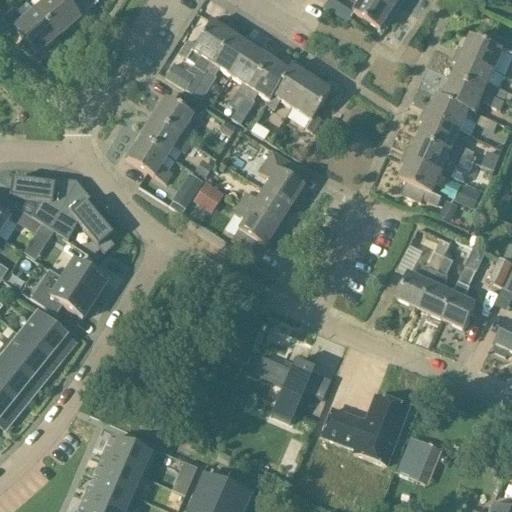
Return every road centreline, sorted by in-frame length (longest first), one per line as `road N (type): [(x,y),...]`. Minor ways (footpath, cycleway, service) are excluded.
road 1 (residential): [(0,475),(46,428),(94,359),(164,238)]
road 2 (residential): [(511,401),(316,322)]
road 3 (residential): [(316,322),(230,282),(164,238)]
road 4 (residential): [(83,117),(162,0)]
road 5 (residential): [(316,322),(365,200)]
road 6 (residential): [(164,238),(76,154)]
